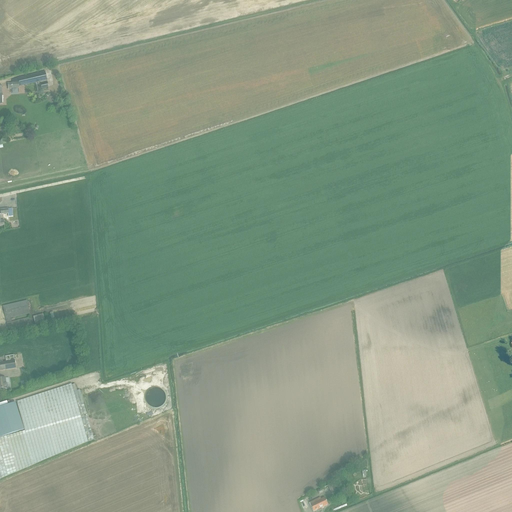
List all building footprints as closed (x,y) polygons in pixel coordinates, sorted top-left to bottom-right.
[(47,78),(45,71),(18,77),(19,81),(8,84),(9,89),(20,86),(19,85),(47,78)] [(30,314),(27,300),(3,306),(7,322),(12,321),(11,318),(30,314)] [(46,323),(44,314),(34,316),(36,326),(46,323)] [(32,327),(30,317),(9,322),(11,332),(32,327)] [(6,362),(0,362),(0,370),(16,368),(14,355),(5,357),(6,362)] [(135,377),(126,380),(128,385),(137,382),(135,377)] [(15,402),(24,430),(0,437),(0,479),(88,442),(72,384),(15,402)] [(125,389),(117,392),(118,395),(117,396),(118,397),(119,398),(120,401),(128,398),(128,399),(132,398),(128,388),(125,389)] [(0,407),(0,437),(24,430),(15,402),(0,407)] [(313,511),(325,506),(328,505),(325,498),(319,500),(318,499),(317,499),(309,503),(313,511)]
